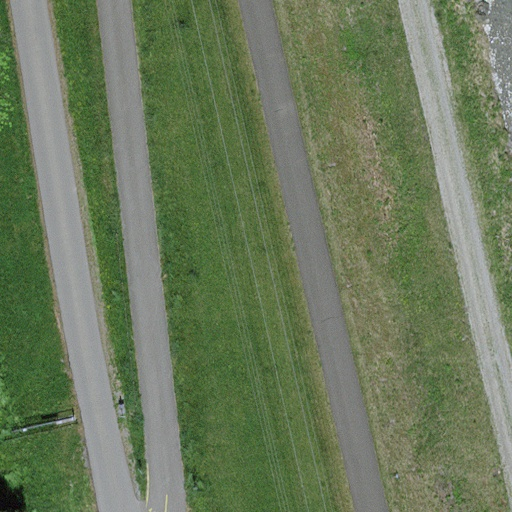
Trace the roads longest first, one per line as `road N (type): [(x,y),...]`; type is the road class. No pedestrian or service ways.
road 1 (track): [(253,0),(369,511)]
road 2 (track): [(173,511),(117,0)]
road 3 (track): [(409,0),(511,456)]
